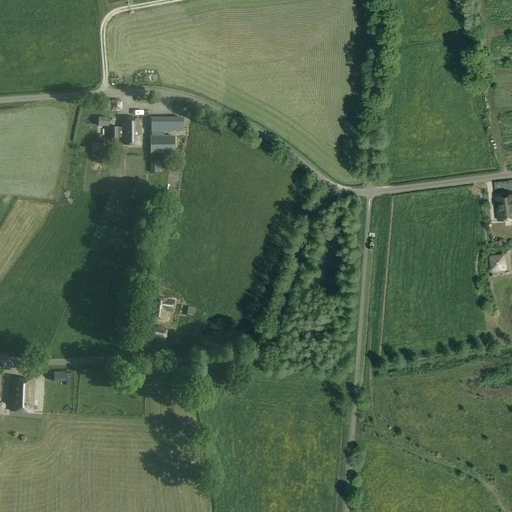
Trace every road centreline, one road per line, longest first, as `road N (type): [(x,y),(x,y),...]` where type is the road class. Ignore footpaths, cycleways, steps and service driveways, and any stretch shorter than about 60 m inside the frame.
road 1 (unclassified): [(0,359),(242,362),(277,335),(309,235),(337,190)]
road 2 (unclassified): [(337,190),(267,139),(162,94),(0,102)]
road 3 (unclassified): [(511,176),(337,190)]
